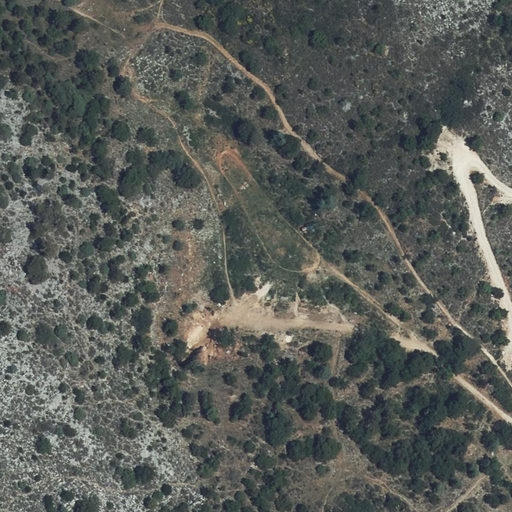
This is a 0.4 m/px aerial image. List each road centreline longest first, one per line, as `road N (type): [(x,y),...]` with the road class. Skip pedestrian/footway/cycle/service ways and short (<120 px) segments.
road 1 (track): [(511,421),(434,356),(343,327),(242,314),(200,338),(43,511)]
road 2 (track): [(138,30),(159,25),(201,35),(267,87),(294,132),(390,219),(426,288),(511,380)]
road 3 (track): [(511,328),(459,171),(477,167),(511,196)]
